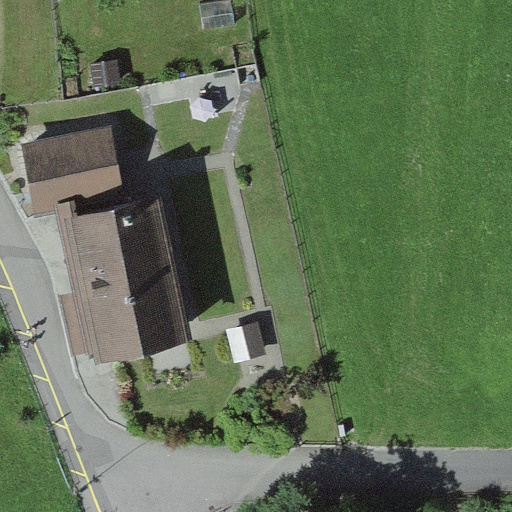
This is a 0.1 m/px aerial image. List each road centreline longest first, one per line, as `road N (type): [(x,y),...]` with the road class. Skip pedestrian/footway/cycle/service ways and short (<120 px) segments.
road 1 (unclassified): [(130,477),(511,478)]
road 2 (residential): [(0,220),(78,412),(130,477)]
